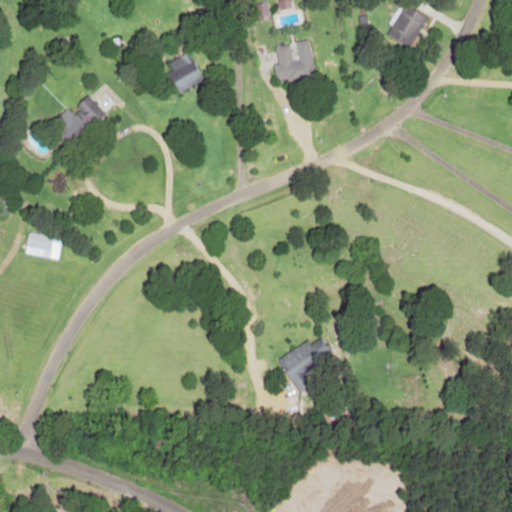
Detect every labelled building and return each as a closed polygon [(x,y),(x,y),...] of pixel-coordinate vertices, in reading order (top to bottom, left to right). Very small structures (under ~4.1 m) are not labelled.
[(276,0),(279,10),(291,7),(288,0),(276,0)] [(255,2),(256,16),(267,15),(266,2),(255,2)] [(408,46),(426,17),(404,4),(386,33),(408,46)] [(273,46),(276,64),(272,65),(275,80),(285,78),(286,82),(314,78),(307,38),(291,41),(292,43),(273,46)] [(175,93),(203,80),(189,51),(161,65),(175,93)] [(103,113),(89,93),(70,107),(69,106),(53,118),(67,138),(103,113)] [(22,252),(56,259),(60,238),(26,232),(22,252)] [(275,358),(295,393),(309,384),(303,373),(331,356),(320,336),(309,343),(307,340),(275,358)]
